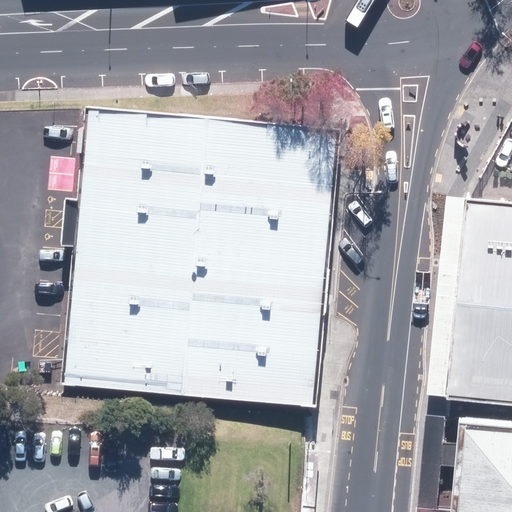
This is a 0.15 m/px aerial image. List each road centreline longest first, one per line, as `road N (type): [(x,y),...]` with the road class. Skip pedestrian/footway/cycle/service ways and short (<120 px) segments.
road 1 (secondary): [(440,50),(389,334)]
road 2 (secondary): [(389,334),(385,146),(373,57)]
road 3 (secondary): [(196,17),(0,24)]
road 4 (secondary): [(389,334),(372,511)]
road 5 (secondary): [(360,47),(196,17)]
